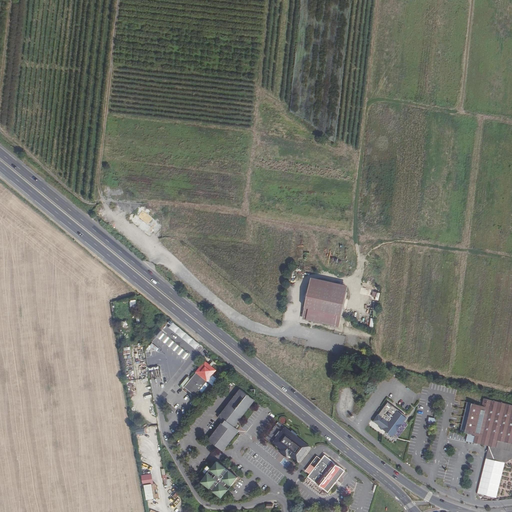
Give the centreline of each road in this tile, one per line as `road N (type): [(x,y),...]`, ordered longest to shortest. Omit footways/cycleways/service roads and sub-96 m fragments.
road 1 (track): [(117,0),(99,200),(125,211),(137,203),(214,209),(511,265)]
road 2 (primary): [(463,511),(382,466),(0,153)]
road 3 (primary): [(0,167),(416,511)]
road 4 (track): [(409,0),(372,356)]
road 5 (track): [(377,0),(355,292)]
road 6 (track): [(267,0),(242,215)]
road 7 (track): [(342,348),(511,390)]
road 8 (track): [(367,94),(511,120)]
road 9 (track): [(361,158),(256,91)]
